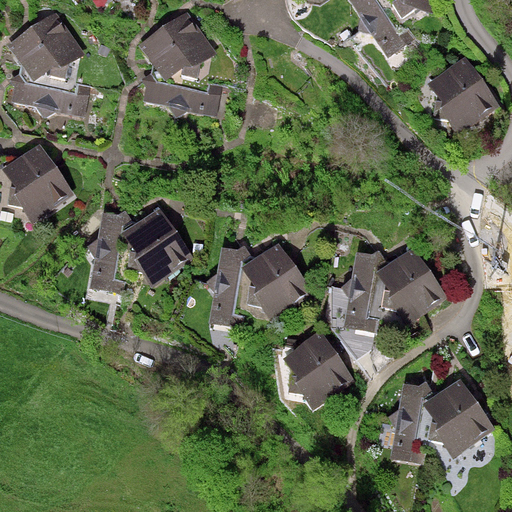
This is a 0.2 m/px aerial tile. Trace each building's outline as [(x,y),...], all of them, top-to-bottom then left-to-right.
[(397,1),(395,0),(350,0),(349,1),(360,15),(357,30),(373,33),(388,53),(417,31),(407,17),(394,26),(383,11),(397,1)] [(436,0),(395,0),(397,1),(383,11),(394,26),(407,17),(414,12),(434,15),(436,0)] [(56,14),(8,47),(23,68),(50,73),(48,89),(66,92),(69,76),(70,69),(87,56),(56,14)] [(188,15),(140,48),(155,69),(182,73),(179,90),(198,93),(201,77),(202,69),(219,57),(188,15)] [(501,109),(468,61),(430,88),(438,101),(433,120),(447,123),(459,140),(501,109)] [(50,73),(23,68),(21,77),(13,83),(18,91),(16,106),(34,108),(43,121),(56,112),(80,116),(86,80),(69,76),(66,92),(48,89),(50,73)] [(182,73),(155,69),(153,77),(145,84),(150,91),(148,106),(166,109),(174,121),(188,112),(212,117),(218,81),(201,77),(198,93),(179,90),(182,73)] [(74,198),(41,149),(20,164),(16,191),(0,188),(0,207),(12,210),(20,211),(32,228),(74,198)] [(0,188),(16,191),(20,164),(12,162),(5,154),(0,157),(0,225),(8,227),(12,210),(0,207),(0,188)] [(194,261),(161,213),(140,227),(135,255),(119,252),(115,271),(131,273),(139,275),(151,291),(194,261)] [(135,255),(140,227),(131,226),(125,217),(117,223),(102,221),(100,238),(87,247),(96,260),(91,284),(127,291),(131,273),(115,271),(119,252),(135,255)] [(253,259),(242,265),(257,286),(254,295),(270,320),(313,291),(279,243),(253,259)] [(233,314),(242,265),(253,259),(244,246),(237,250),(222,248),(209,323),(243,327),(245,315),(233,314)] [(451,298),(418,249),(397,264),(393,291),(376,289),(373,307),(389,310),(397,312),(409,328),(451,298)] [(393,291),(397,264),(389,262),(382,254),(374,259),(359,257),(357,275),(344,283),(353,297),(349,321),(385,327),(389,310),(373,307),(376,289),(393,291)] [(357,382),(324,334),(286,361),(294,373),(289,393),(302,396),(315,412),(357,382)] [(496,432),(463,384),(442,398),(437,426),(421,423),(418,442),(433,444),(441,446),(454,462),(496,432)] [(437,426),(442,398),(433,397),(427,388),(419,394),(404,392),(402,409),(389,418),(398,431),(394,455),(430,462),(433,444),(418,442),(421,423),(437,426)]
